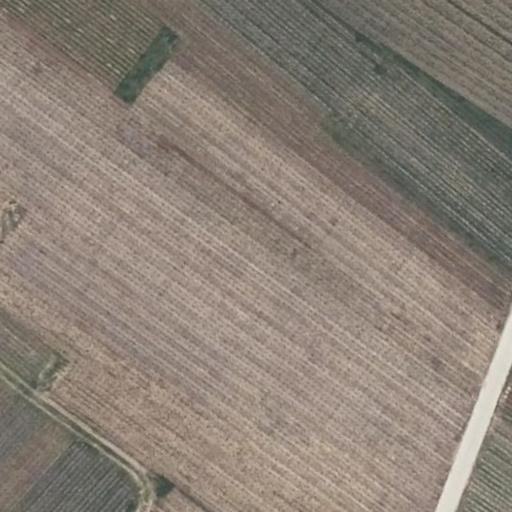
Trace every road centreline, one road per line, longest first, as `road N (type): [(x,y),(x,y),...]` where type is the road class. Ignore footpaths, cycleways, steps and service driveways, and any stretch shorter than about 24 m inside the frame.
road 1 (track): [(0,372),(133,463),(148,492),(138,511)]
road 2 (track): [(511,331),(445,511)]
